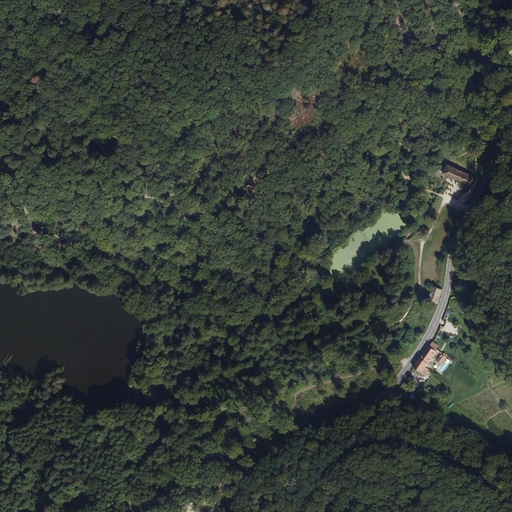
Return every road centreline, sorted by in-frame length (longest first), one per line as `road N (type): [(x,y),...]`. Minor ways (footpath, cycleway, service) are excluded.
road 1 (secondary): [(232,511),(258,469),(356,413),(399,378),(433,327),(465,207),(511,132)]
road 2 (secondary): [(511,483),(447,444),(395,431),(347,449),(299,511)]
